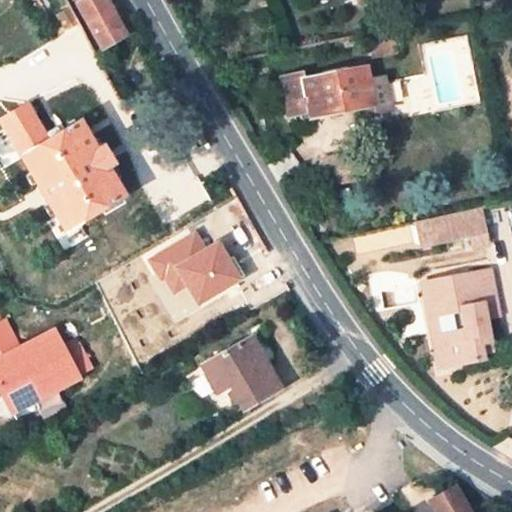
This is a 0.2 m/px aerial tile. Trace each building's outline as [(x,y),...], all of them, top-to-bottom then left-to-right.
[(77,0),(103,47),(126,33),(119,21),(113,11),(107,0),(77,0)] [(119,21),(126,17),(120,7),(113,11),(119,21)] [(368,34),(372,59),(396,54),(392,29),(368,34)] [(303,73),(281,78),(289,117),(309,112),(310,117),(369,105),(367,93),(373,91),(370,79),(368,68),(305,81),(303,73)] [(367,93),(369,105),(371,116),(406,109),(400,78),(387,80),(386,76),(370,79),(373,91),(367,93)] [(27,104),(1,119),(68,232),(126,197),(110,169),(118,165),(105,143),(97,147),(80,120),(48,139),(27,104)] [(482,217),(439,227),(442,243),(471,236),(474,248),(488,245),(482,217)] [(433,301),(426,302),(430,319),(439,318),(463,313),(466,328),(442,333),(448,367),(485,361),(482,344),(490,343),(484,304),(494,303),(496,300),(490,270),(430,282),(433,301)] [(422,284),(426,302),(433,301),(430,282),(422,284)] [(439,369),(448,367),(442,333),(439,318),(430,319),(439,369)] [(0,358),(21,348),(6,320),(0,323),(0,358)] [(21,348),(0,358),(0,388),(9,405),(54,382),(58,389),(81,376),(54,330),(21,348)] [(281,386),(253,335),(204,363),(220,392),(233,385),(246,408),(281,386)] [(54,382),(9,405),(16,419),(19,418),(60,395),(58,389),(54,382)] [(4,396),(0,397),(0,412),(1,414),(13,420),(16,419),(9,405),(4,396)] [(471,511),(457,486),(429,502),(435,511),(471,511)]
